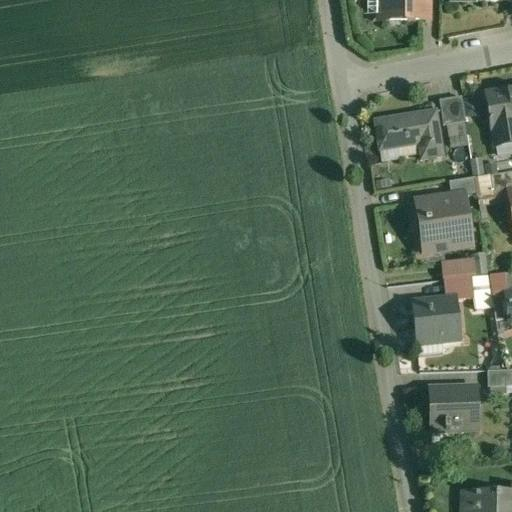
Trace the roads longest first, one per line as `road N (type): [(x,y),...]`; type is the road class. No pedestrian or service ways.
road 1 (residential): [(409,511),(344,85)]
road 2 (residential): [(511,51),(344,85)]
